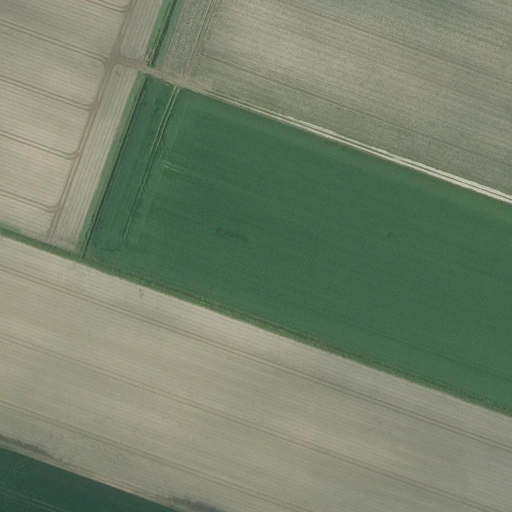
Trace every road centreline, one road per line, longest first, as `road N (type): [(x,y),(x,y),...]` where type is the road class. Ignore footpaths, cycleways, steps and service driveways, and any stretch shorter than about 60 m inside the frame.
road 1 (track): [(511,202),(148,71)]
road 2 (track): [(0,444),(188,511)]
